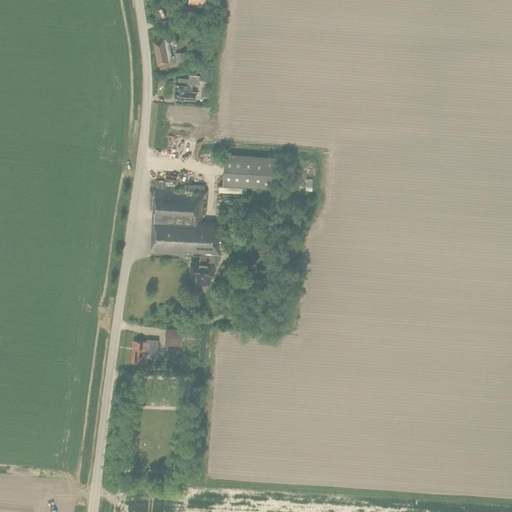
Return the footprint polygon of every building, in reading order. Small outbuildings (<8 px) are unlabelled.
[(153,41),(156,53),(158,64),(172,61),(168,38),(153,41)] [(177,63),(181,62),(188,60),(186,50),(175,53),(177,63)] [(200,79),(209,80),(210,70),(201,69),(200,79)] [(178,78),(178,84),(176,84),(175,98),(195,99),(196,91),(191,91),(192,84),(198,84),(199,77),(189,76),(189,79),(178,78)] [(276,157),(225,153),(222,185),(273,189),(276,157)] [(219,254),(219,250),(230,250),(230,243),(219,242),(221,222),(202,220),(204,193),(173,191),(173,189),(170,189),(170,191),(164,190),(164,189),(162,189),(162,190),(154,190),(151,252),(200,255),(200,263),(191,262),(191,273),(195,273),(195,283),(209,283),(209,275),(213,275),(214,264),(211,263),(212,254),(219,254)] [(165,328),(164,345),(182,346),(183,329),(165,328)] [(186,330),(185,337),(197,338),(197,331),(186,330)] [(146,341),(134,341),(132,360),(146,361),(146,357),(157,358),(158,339),(146,339),(146,341)]
